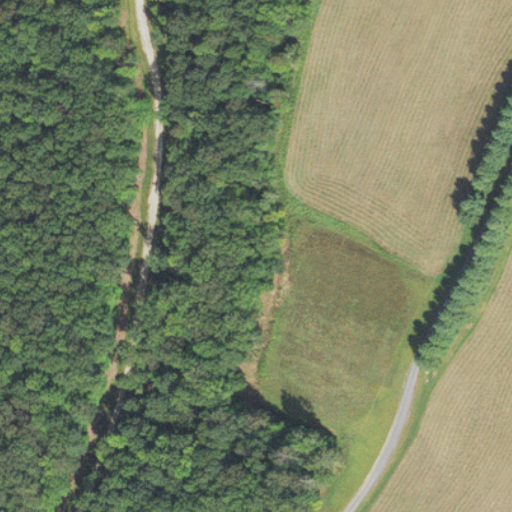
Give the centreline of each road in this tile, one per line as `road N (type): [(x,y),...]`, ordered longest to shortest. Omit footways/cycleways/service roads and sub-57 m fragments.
road 1 (track): [(136,0),(156,162),(138,284),(70,511)]
road 2 (residential): [(342,511),(388,439),(431,327),(511,165)]
